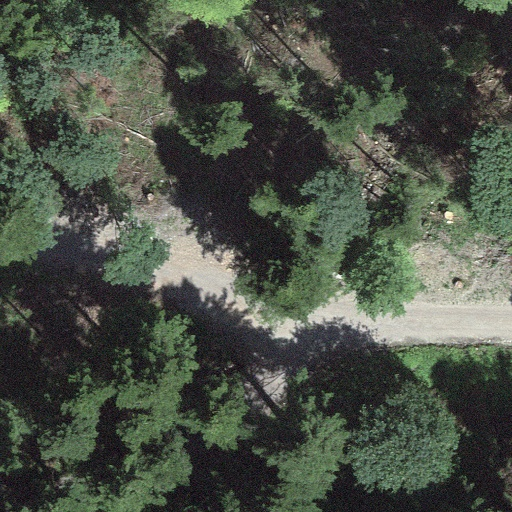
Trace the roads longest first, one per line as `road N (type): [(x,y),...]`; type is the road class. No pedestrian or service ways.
road 1 (track): [(0,238),(329,324),(511,329)]
road 2 (track): [(329,324),(126,511)]
